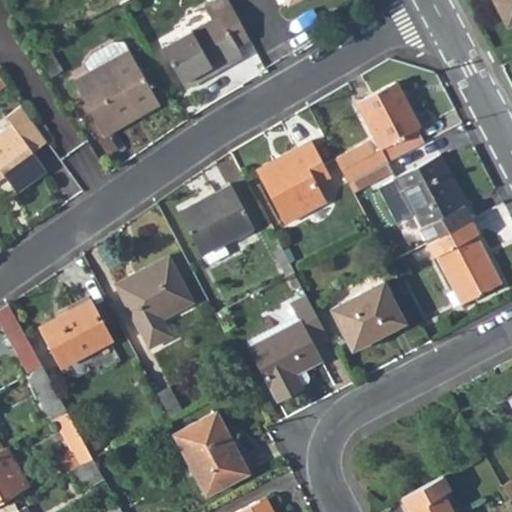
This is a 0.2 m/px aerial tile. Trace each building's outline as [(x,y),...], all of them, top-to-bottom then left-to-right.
[(229,0),(212,0),(203,5),(210,18),(159,48),(179,82),(236,48),(225,30),(241,21),(229,0)] [(511,0),(495,0),(511,31),(511,0)] [(241,21),(225,30),(236,48),(250,40),(241,21)] [(80,59),(85,68),(68,77),(98,134),(155,103),(124,47),(119,37),(108,37),(86,49),(80,59)] [(179,82),(183,89),(240,55),(236,48),(179,82)] [(431,141),(399,81),(360,101),(384,147),(378,150),(373,140),(339,158),(352,182),(392,161),(431,141)] [(47,142),(22,106),(5,117),(12,127),(0,136),(0,172),(2,176),(15,194),(45,173),(31,154),(47,142)] [(313,139),(260,167),(290,225),(329,204),(320,187),(335,179),(313,139)] [(476,219),(442,154),(397,177),(430,242),(474,220),(476,219)] [(221,242),(256,225),(234,182),(182,210),(209,263),(227,253),(221,242)] [(429,243),(436,256),(440,254),(457,287),(464,302),(502,282),(477,234),(480,232),(474,220),(430,242),(429,243)] [(168,253),(114,282),(147,347),(171,334),(161,317),(192,300),(168,253)] [(356,349),(409,321),(388,281),(334,309),(356,349)] [(456,307),(464,302),(457,287),(448,292),(456,307)] [(296,374),(320,362),(310,343),(330,333),(311,295),(291,306),(299,322),(250,348),(278,400),(303,387),(296,374)] [(59,367),(109,340),(87,299),(37,326),(59,367)] [(13,313),(0,320),(0,322),(27,373),(41,364),(13,313)] [(181,412),(169,387),(155,394),(168,419),(181,412)] [(69,469),(92,455),(66,410),(55,417),(73,448),(58,457),(65,470),(69,469)] [(200,498),(244,475),(211,414),(168,437),(200,498)] [(0,497),(26,482),(6,446),(0,448),(0,497)] [(69,469),(76,483),(101,469),(93,457),(92,455),(69,469)] [(453,511),(445,496),(451,493),(443,477),(402,498),(408,511),(453,511)] [(511,481),(503,487),(510,500),(511,499),(511,481)] [(107,508),(109,511),(125,511),(122,505),(119,501),(107,508)] [(262,511),(257,503),(241,511),(262,511)]
